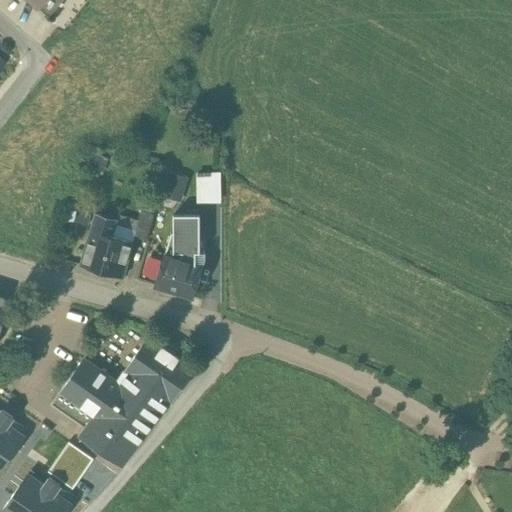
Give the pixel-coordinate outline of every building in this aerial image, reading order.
[(43,0),(37,7),(46,16),(59,0),(43,0)] [(220,173),(198,174),(198,200),(220,200),(220,173)] [(154,215),(141,211),(134,236),(147,239),(154,215)] [(117,219),(96,213),(81,264),(123,276),(133,242),(112,235),(117,219)] [(165,252),(165,253),(200,264),(200,214),(174,214),(174,233),(171,233),(166,252),(165,252)] [(200,264),(165,253),(155,286),(193,297),(203,264),(200,264)] [(0,333),(11,300),(0,296),(0,333)] [(193,368),(149,338),(125,370),(170,401),(193,368)] [(117,382),(84,359),(61,391),(95,415),(118,382),(117,382)] [(125,370),(117,382),(118,382),(95,415),(87,427),(87,426),(81,435),(122,464),(168,405),(170,401),(125,370)] [(95,415),(61,391),(61,392),(53,403),(87,426),(87,427),(95,415)] [(0,413),(0,471),(25,436),(8,424),(13,417),(3,409),(0,413)] [(60,485),(50,478),(44,485),(28,473),(0,511),(65,511),(72,504),(55,492),(60,485)]
